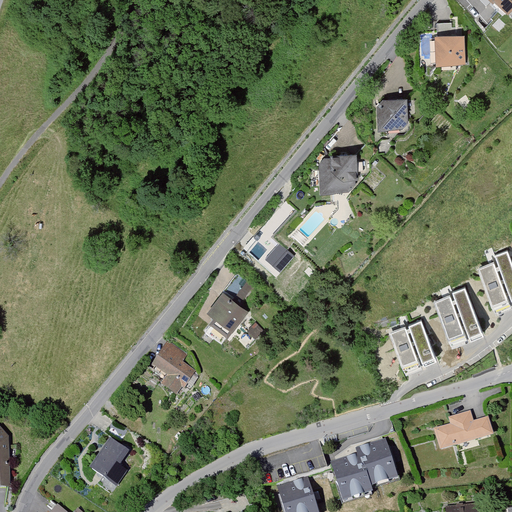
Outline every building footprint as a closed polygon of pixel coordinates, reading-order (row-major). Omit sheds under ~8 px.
[(511,0),(492,0),(509,16),(511,12),(511,0)] [(459,22),(440,22),(440,33),(437,33),(438,59),(442,59),(442,72),(459,72),(458,66),(467,66),(467,32),(459,32),(459,22)] [(406,96),(379,97),(380,126),(407,126),(406,96)] [(358,150),(335,151),(335,157),(322,157),(324,191),(351,190),(351,175),(359,174),(358,150)] [(294,257),(279,243),(264,260),(280,273),(294,257)] [(498,258),(479,266),(495,305),(511,297),(511,260),(508,250),(497,255),(498,258)] [(254,289),(239,276),(211,309),(219,316),(212,325),(226,338),(249,311),(241,304),(254,289)] [(466,286),(435,300),(451,337),(471,328),(473,333),(484,328),(466,286)] [(422,319),(390,332),(404,367),(435,354),(422,319)] [(186,358),(168,345),(155,363),(172,375),(164,385),(177,395),(194,372),(182,363),(186,358)] [(470,412),(452,418),(454,425),(437,430),(444,451),(456,448),(458,453),(479,446),(478,441),(494,436),(488,416),(473,421),(470,412)] [(123,439),(126,430),(110,425),(107,434),(123,439)] [(0,429),(0,484),(10,484),(8,439),(0,429)] [(128,452),(112,442),(91,473),(115,489),(128,470),(120,464),(128,452)] [(361,457),(335,465),(347,502),(371,494),(369,488),(397,479),(386,443),(359,451),(361,457)] [(316,511),(308,484),(281,492),(287,511),(316,511)]
